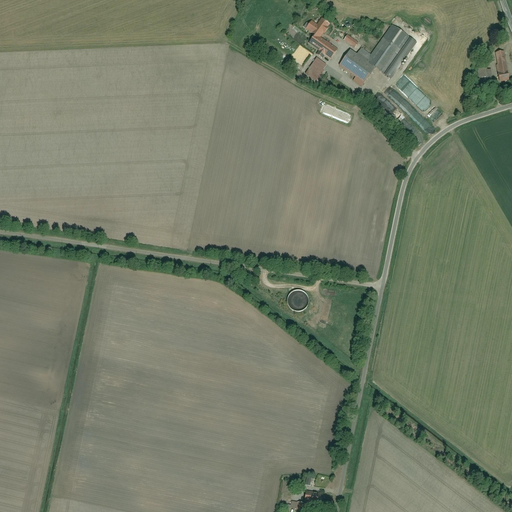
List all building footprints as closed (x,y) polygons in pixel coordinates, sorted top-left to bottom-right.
[(325,56),(329,58),(336,48),(321,37),(331,24),(322,19),(317,26),(312,22),(307,30),(314,34),(308,43),(317,49),(306,64),(315,70),(325,56)] [(376,67),(393,79),(417,45),(391,27),(371,55),(363,50),(358,56),(352,51),(341,66),(365,83),(376,67)] [(345,36),(342,40),(352,48),(356,43),(345,36)] [(506,68),(503,52),(495,53),(498,69),(506,68)] [(338,75),(323,67),(319,74),(335,82),(338,75)] [(492,71),(488,71),(488,67),(477,69),(478,80),(488,78),(488,80),(494,79),(492,71)] [(508,80),(506,68),(498,69),(500,81),(508,80)] [(317,495),(304,493),(302,503),(316,504),(317,495)] [(303,503),(294,502),(293,511),(301,511),(303,503)]
